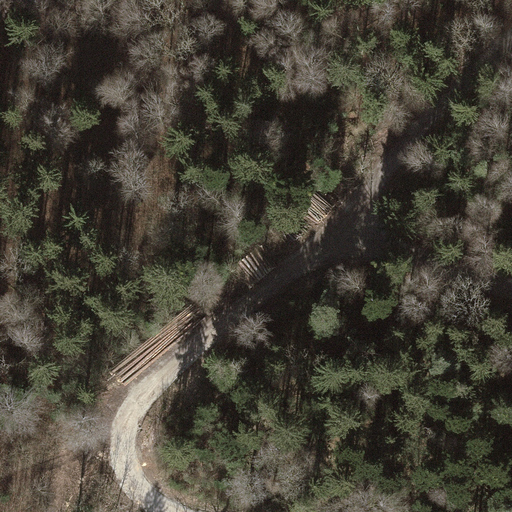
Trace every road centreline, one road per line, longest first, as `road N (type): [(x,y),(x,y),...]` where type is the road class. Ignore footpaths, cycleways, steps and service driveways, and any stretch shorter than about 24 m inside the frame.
road 1 (track): [(168,511),(130,474),(125,440),(132,412),(172,365),(283,275),(325,255),(381,250),(511,290)]
road 2 (track): [(351,250),(377,185),(431,116),(511,41)]
